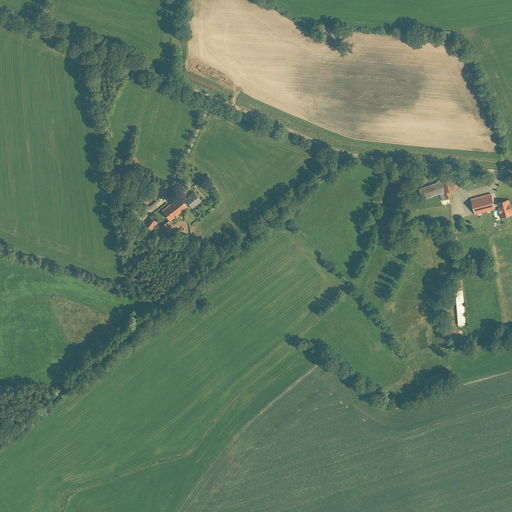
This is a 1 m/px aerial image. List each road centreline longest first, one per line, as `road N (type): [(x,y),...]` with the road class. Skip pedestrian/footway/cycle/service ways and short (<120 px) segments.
road 1 (residential): [(345,153),(22,419)]
road 2 (residential): [(0,10),(213,99)]
road 3 (residential): [(345,153),(511,171)]
road 4 (residential): [(213,99),(345,153)]
